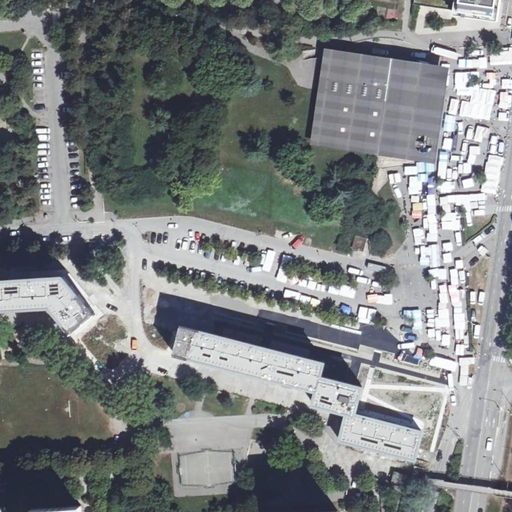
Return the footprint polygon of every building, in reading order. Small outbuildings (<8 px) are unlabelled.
[(461,9),(497,14),(499,0),(415,0),(415,3),(461,9)] [(327,89),(431,107),(434,84),(436,72),(436,70),(395,64),(395,62),(389,61),(372,58),(363,57),(362,59),(360,59),(358,58),(359,56),(333,52),(332,55),(328,82),(327,89)] [(469,69),(489,68),(488,60),(468,61),(469,69)] [(433,107),(431,107),(327,89),(325,89),(316,143),(345,148),(391,155),(394,155),(396,144),(427,149),(427,148),(428,140),(428,137),(431,121),(431,120),(433,108),(433,107)] [(476,135),(488,136),(489,127),(477,125),(476,135)] [(420,179),(406,181),(408,196),(422,194),(420,179)] [(423,212),(423,199),(415,199),(414,212),(423,212)] [(356,237),(353,250),(364,253),(367,239),(356,237)] [(84,345),(106,327),(105,326),(101,321),(65,277),(0,281),(0,278),(0,309),(52,306),(84,345)] [(173,325),(167,352),(229,368),(318,391),(315,404),(348,412),(356,415),(363,387),(350,384),(322,377),(325,363),(314,360),(265,348),(217,336),(173,325)] [(373,419),(356,415),(348,412),(341,440),(364,447),(367,438),(376,440),(374,449),(388,453),(390,444),(400,446),(397,455),(415,459),(422,432),(402,427),(373,419)]
